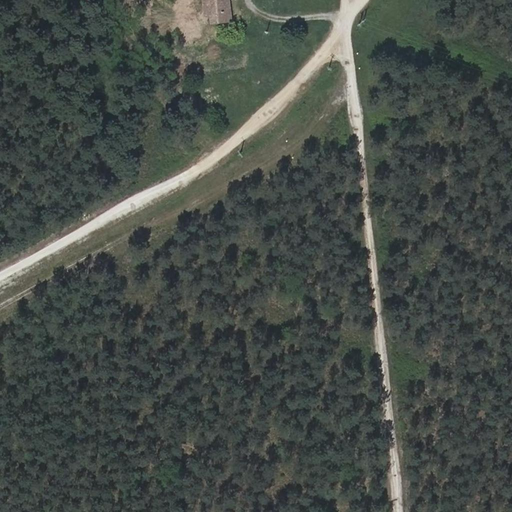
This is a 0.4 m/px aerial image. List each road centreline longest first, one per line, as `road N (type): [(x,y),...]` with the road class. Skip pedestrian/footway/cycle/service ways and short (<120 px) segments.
road 1 (track): [(345,9),(402,511)]
road 2 (track): [(356,0),(289,93),(207,165),(0,283)]
